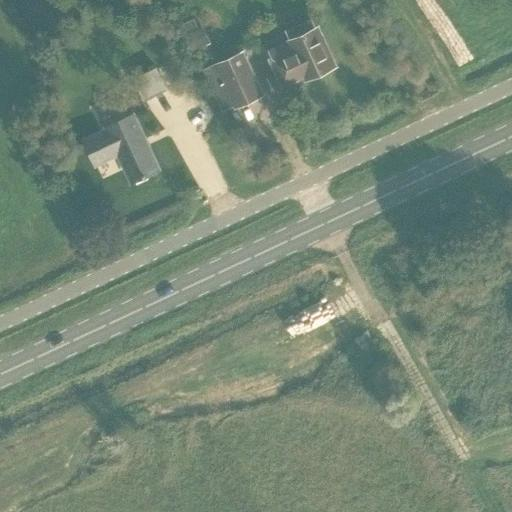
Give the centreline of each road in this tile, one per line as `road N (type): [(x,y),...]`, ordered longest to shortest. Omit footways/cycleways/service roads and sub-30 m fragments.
road 1 (unclassified): [(0,324),(511,86)]
road 2 (primary): [(0,374),(511,138)]
road 3 (track): [(328,224),(494,511)]
